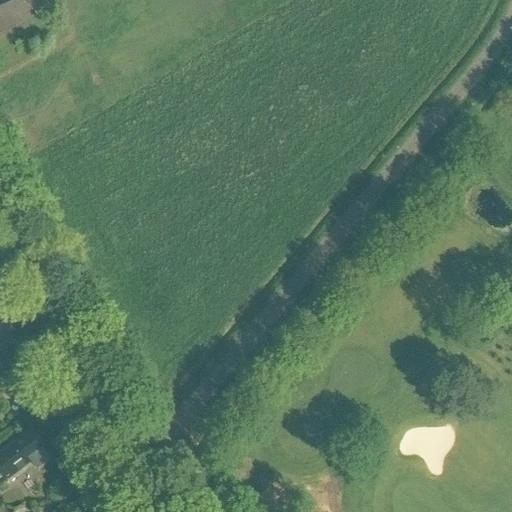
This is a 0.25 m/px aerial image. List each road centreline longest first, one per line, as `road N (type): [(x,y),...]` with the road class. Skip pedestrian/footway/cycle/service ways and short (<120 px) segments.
road 1 (unclassified): [(139,471),(495,45),(511,11)]
road 2 (tertiary): [(139,471),(0,212)]
